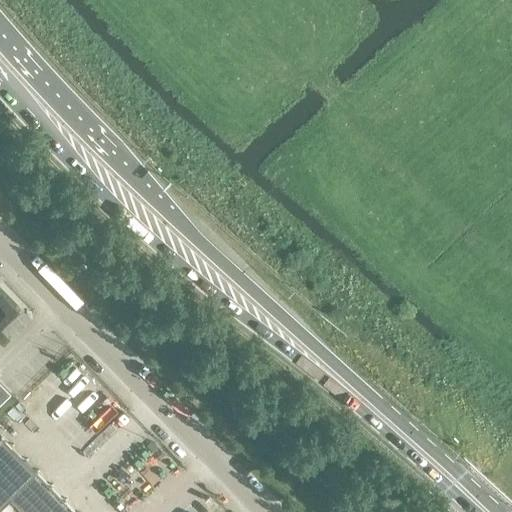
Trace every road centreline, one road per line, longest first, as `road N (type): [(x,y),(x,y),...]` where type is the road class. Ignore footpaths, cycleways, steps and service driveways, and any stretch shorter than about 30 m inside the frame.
road 1 (primary): [(454,481),(421,440),(149,195),(0,39)]
road 2 (primary): [(0,86),(101,196),(178,264),(454,481)]
road 3 (unclassified): [(0,239),(266,511)]
